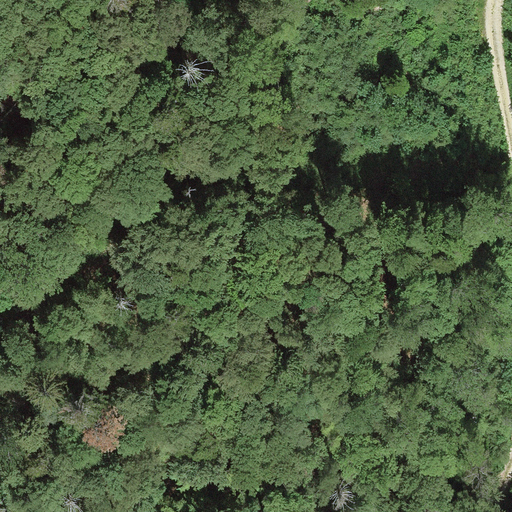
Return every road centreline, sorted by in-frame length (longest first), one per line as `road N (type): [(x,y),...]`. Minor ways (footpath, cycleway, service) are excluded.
road 1 (track): [(126,511),(196,367),(234,254),(250,171),(228,0)]
road 2 (track): [(511,135),(495,44),(497,0)]
